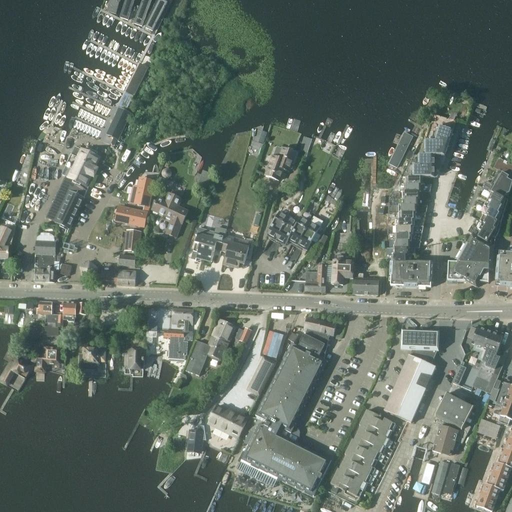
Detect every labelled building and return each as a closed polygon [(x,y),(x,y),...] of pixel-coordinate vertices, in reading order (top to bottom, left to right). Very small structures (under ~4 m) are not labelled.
[(120,0),(110,0),(107,13),(117,16),(120,0)] [(134,0),(125,0),(120,19),(129,22),(134,0)] [(150,0),(140,0),(133,26),(142,28),(150,0)] [(168,4),(160,0),(159,0),(145,29),(153,33),(168,4)] [(147,50),(133,79),(141,82),(155,53),(147,50)] [(137,66),(129,63),(122,77),(130,80),(137,66)] [(120,110),(114,123),(126,129),(133,115),(121,110),(120,110)] [(424,156),(432,156),(444,156),(456,123),(434,116),(425,142),(424,156)] [(413,138),(405,134),(389,164),(397,169),(400,164),(413,138)] [(289,173),(297,154),(282,148),(278,158),(272,156),(264,177),(279,183),(284,171),(289,173)] [(73,171),(69,179),(86,187),(99,159),(83,151),(79,159),(75,157),(70,169),(73,171)] [(410,161),(414,153),(410,151),(406,159),(410,161)] [(432,167),(432,156),(424,156),(418,156),(418,167),(432,167)] [(511,168),(511,166),(499,159),(494,168),(500,172),(499,175),(501,177),(510,181),(511,177),(508,175),(511,168)] [(431,178),(432,167),(418,167),(412,167),(413,178),(423,178),(431,178)] [(169,169),(168,169),(167,169),(166,169),(165,169),(164,170),(163,171),(162,171),(162,172),(162,173),(162,174),(162,175),(162,176),(163,177),(164,178),(164,179),(165,179),(166,179),(167,179),(168,179),(169,179),(170,178),(171,177),(172,176),(172,175),(172,174),(172,173),(172,172),(171,172),(171,171),(170,170),(169,169)] [(210,191),(216,175),(204,170),(198,186),(210,191)] [(493,185),(489,191),(492,193),(492,194),(502,199),(503,198),(505,199),(507,196),(510,194),(511,185),(511,182),(501,177),(499,175),(498,177),(493,185)] [(421,186),(423,186),(423,178),(413,178),(408,178),(408,186),(421,186)] [(154,183),(153,183),(146,181),(141,180),(135,204),(148,207),(152,189),(153,184),(154,183)] [(489,191),(493,185),(492,185),(487,182),(484,189),(489,191)] [(71,192),(56,224),(71,231),(86,199),(71,192)] [(386,201),(388,192),(382,192),(381,200),(380,200),(379,206),(386,207),(387,201),(386,201)] [(178,207),(181,199),(170,194),(166,201),(159,198),(153,210),(172,219),(166,234),(176,238),(182,224),(183,224),(188,212),(178,207)] [(502,199),(492,194),(494,195),(491,201),(492,202),(501,207),(502,206),(506,199),(505,199),(503,198),(502,199)] [(501,207),(492,202),(488,209),(489,210),(499,214),(499,213),(504,206),(502,206),(501,207)] [(123,209),(120,223),(144,228),(147,214),(123,209)] [(499,214),(489,210),(486,217),(497,223),(497,221),(502,214),(499,213),(499,214)] [(277,241),(289,217),(280,212),(267,236),(277,241)] [(366,212),(358,213),(360,239),(369,239),(366,212)] [(286,246),(289,241),(298,223),(289,217),(277,241),(286,246)] [(497,223),(486,217),(487,218),(484,225),(485,225),(494,230),(495,229),(499,222),(497,221),(497,223)] [(298,246),(311,223),(301,218),(298,223),(289,241),(298,246)] [(0,259),(11,260),(11,247),(13,234),(15,226),(5,221),(1,229),(0,231),(0,259)] [(308,251),(320,228),(311,223),(298,246),(308,251)] [(494,239),(495,240),(499,233),(496,231),(497,230),(495,229),(494,230),(485,225),(482,231),(492,238),(494,239)] [(193,252),(191,260),(196,261),(197,257),(213,261),(216,250),(221,252),(225,236),(227,231),(217,228),(216,234),(209,232),(200,230),(199,235),(194,252),(193,252)] [(257,242),(260,232),(254,230),(251,240),(257,242)] [(124,252),(139,253),(141,233),(127,231),(124,252)] [(494,248),(495,246),(491,244),(494,239),(492,238),(482,231),(478,238),(494,248)] [(323,247),(328,238),(322,235),(317,244),(323,247)] [(225,236),(221,252),(227,253),(224,265),(239,269),(241,264),(245,265),(249,248),(251,243),(235,239),(225,236)] [(494,248),(478,238),(476,237),(471,246),(468,244),(457,263),(493,266),(494,248)] [(56,242),(37,243),(36,282),(56,283),(56,282),(56,242)] [(315,265),(323,248),(315,243),(306,261),(315,265)] [(508,286),(507,288),(511,288),(511,253),(500,253),(497,285),(508,286)] [(135,267),(136,257),(121,256),(120,266),(135,267)] [(354,280),(355,261),(335,259),(333,285),(335,285),(335,287),(338,288),(340,286),(343,286),(344,279),(354,280)] [(90,262),(81,268),(84,279),(95,280),(99,269),(90,262)] [(432,263),(417,263),(408,263),(406,263),(392,263),(390,263),(390,274),(392,274),(392,277),(391,286),(405,286),(417,287),(431,288),(432,263)] [(493,272),(493,266),(457,263),(449,263),(448,282),(466,282),(478,288),(477,287),(486,272),(493,272)] [(326,292),(327,267),(319,266),(318,282),(307,281),(306,291),(326,292)] [(135,287),(136,273),(102,271),(102,280),(98,280),(97,285),(135,287)] [(363,279),(363,275),(359,275),(359,279),(355,279),(354,295),(378,296),(379,280),(363,279)] [(51,318),(52,303),(39,302),(39,310),(37,310),(36,316),(48,316),(48,318),(51,318)] [(85,316),(85,308),(75,307),(75,304),(64,303),(63,317),(58,317),(58,324),(63,325),(63,320),(68,321),(68,323),(74,323),(74,318),(75,318),(75,315),(85,316)] [(183,326),(184,312),(174,311),(173,325),(183,326)] [(192,326),(194,313),(184,312),(183,326),(185,326),(184,333),(165,332),(164,338),(171,339),(169,359),(177,360),(179,343),(179,339),(184,339),(183,341),(192,342),(192,333),(188,333),(189,325),(192,326)] [(333,336),(336,326),(307,319),(304,329),(306,330),(305,336),(304,336),(298,348),(292,345),(256,416),(257,417),(249,432),(255,435),(242,461),(313,497),(321,482),(322,482),(324,477),(324,476),(331,462),(296,443),(299,438),(296,437),(298,432),(293,429),(327,362),(323,361),(330,335),(333,336)] [(222,361),(236,327),(219,320),(208,346),(211,348),(208,355),(212,357),(211,358),(218,361),(219,360),(222,361)] [(240,329),(236,339),(247,344),(253,331),(246,328),(244,331),(240,329)] [(472,329),(469,338),(473,340),(471,346),(474,347),(473,352),(480,354),(482,349),(485,350),(491,334),(478,329),(477,331),(472,329)] [(438,351),(439,334),(402,332),(402,349),(413,350),(410,357),(409,356),(384,412),(411,424),(436,368),(429,366),(436,350),(438,351)] [(484,363),(473,387),(490,395),(498,377),(502,366),(497,364),(499,360),(495,358),(503,336),(492,332),(491,334),(485,350),(487,351),(483,363),(484,363)] [(293,343),(297,337),(292,334),(288,340),(293,343)] [(199,377),(208,355),(211,348),(208,346),(199,342),(186,371),(199,377)] [(185,357),(187,344),(179,343),(177,360),(184,360),(184,357),(185,357)] [(34,357),(31,364),(35,366),(36,365),(37,365),(37,374),(44,374),(45,374),(45,372),(45,371),(45,370),(45,366),(61,367),(61,350),(59,350),(45,349),(44,349),(44,355),(44,357),(36,357),(34,357)] [(103,362),(103,353),(99,352),(99,351),(84,350),(83,356),(79,356),(79,371),(97,372),(97,361),(103,362)] [(144,360),(144,352),(130,352),(130,356),(125,355),(125,370),(131,370),(136,370),(143,371),(145,367),(145,365),(145,360),(144,360)] [(21,362),(16,359),(13,363),(11,362),(0,381),(8,386),(15,373),(27,380),(34,367),(22,360),(21,362)] [(264,359),(247,391),(259,397),(275,364),(264,359)] [(459,387),(463,378),(456,375),(452,384),(459,387)] [(511,386),(504,384),(496,408),(502,411),(500,417),(498,424),(508,428),(510,421),(511,421),(511,386)] [(499,392),(494,389),(489,400),(495,402),(499,392)] [(448,395),(436,419),(444,423),(443,426),(459,432),(456,442),(462,445),(471,429),(464,426),(473,408),(448,395)] [(217,408),(209,425),(239,440),(248,420),(241,416),(240,419),(217,408)] [(375,416),(366,411),(359,426),(361,427),(353,441),(352,441),(344,456),(346,457),(339,471),(338,470),(330,484),(344,491),(343,494),(354,500),(356,497),(359,499),(366,484),(368,485),(376,470),(373,469),(381,455),(383,456),(390,441),(388,440),(395,426),(392,424),(393,421),(376,413),(375,416)] [(188,436),(187,449),(202,450),(203,438),(206,439),(205,427),(197,426),(197,431),(190,430),(189,436),(188,436)] [(443,426),(435,452),(451,456),(456,442),(459,432),(443,426)] [(503,454),(511,457),(511,445),(507,443),(503,454)] [(511,457),(503,454),(499,465),(510,469),(511,469),(511,457)] [(451,465),(441,462),(431,494),(442,497),(451,465)] [(510,469),(499,465),(496,464),(491,475),(506,481),(510,469)] [(460,468),(452,466),(444,495),(452,497),(460,468)] [(487,487),(499,491),(502,492),(506,481),(491,475),(487,487)] [(499,491),(487,487),(484,485),(480,497),(495,503),(499,491)] [(491,511),(495,503),(480,497),(476,508),(485,511),(491,511)]
